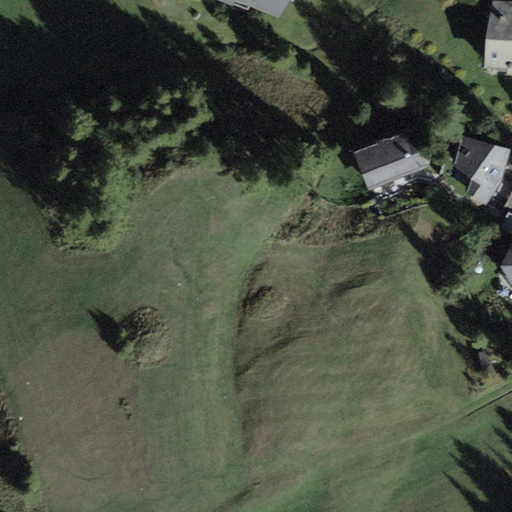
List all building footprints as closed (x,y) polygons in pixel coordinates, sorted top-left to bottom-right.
[(219,0),(234,5),(236,1),(282,18),(289,0),(219,0)] [(511,1),(492,0),(486,39),(484,68),(489,69),(488,74),(511,75),(511,1)] [(412,127),(353,150),(369,190),(427,167),(412,127)] [(510,150),(461,135),(452,164),(471,179),(465,191),(485,206),(501,182),(510,150)] [(511,242),(501,265),(511,282),(511,242)]
